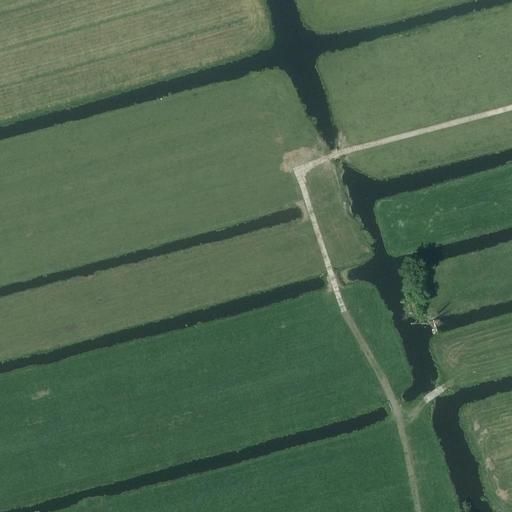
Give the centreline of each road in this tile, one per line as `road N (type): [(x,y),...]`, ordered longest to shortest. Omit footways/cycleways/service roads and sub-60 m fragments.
road 1 (track): [(419,511),(400,416),(343,309),(303,168),(511,107)]
road 2 (track): [(511,340),(482,348),(400,416)]
